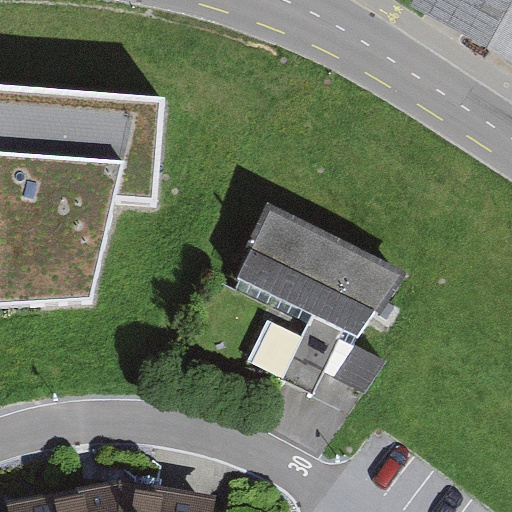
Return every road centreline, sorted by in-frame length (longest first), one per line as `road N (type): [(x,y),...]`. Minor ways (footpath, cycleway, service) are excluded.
road 1 (residential): [(0,439),(59,423),(125,421),(207,432),(274,459),(333,505)]
road 2 (secondary): [(266,0),(339,31),(511,140)]
